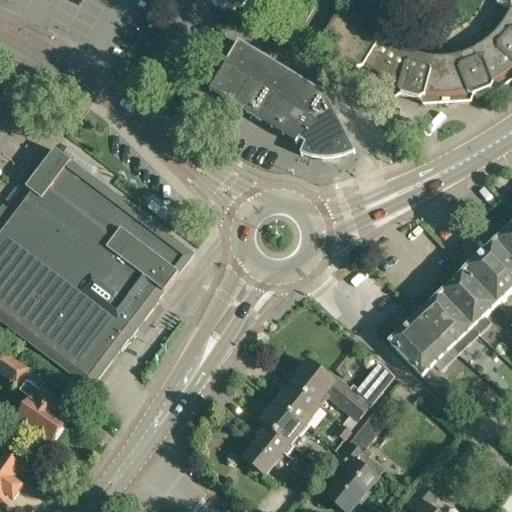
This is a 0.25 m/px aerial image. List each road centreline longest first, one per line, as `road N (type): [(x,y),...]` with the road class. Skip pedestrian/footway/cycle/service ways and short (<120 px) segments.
road 1 (tertiary): [(250,210),(82,79),(0,33)]
road 2 (residential): [(511,471),(298,267)]
road 3 (secondary): [(310,227),(511,134)]
road 4 (secondary): [(141,455),(254,269)]
